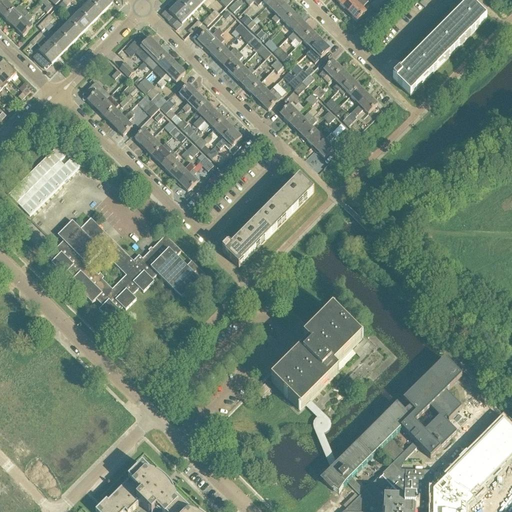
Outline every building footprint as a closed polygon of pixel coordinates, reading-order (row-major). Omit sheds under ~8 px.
[(0,0),(0,9),(6,4),(9,0),(0,0)] [(71,5),(67,0),(63,4),(67,9),(71,5)] [(93,0),(90,4),(103,17),(114,6),(109,2),(110,0),(93,0)] [(195,0),(183,0),(179,4),(193,17),(203,7),(195,0)] [(250,9),(254,5),(258,0),(250,0),(246,4),(250,9)] [(263,4),(268,9),(276,0),(258,0),(254,5),(258,9),(263,4)] [(276,0),(268,9),(276,17),(286,8),(277,0),(276,0)] [(345,0),(339,7),(348,15),(358,6),(357,6),(351,0),(345,0)] [(358,6),(348,15),(357,24),(367,15),(362,10),(368,4),(364,0),(363,0),(357,6),(358,6)] [(373,0),(382,8),(387,3),(384,0),(373,0)] [(44,12),(47,15),(53,10),(44,1),(41,4),(47,10),(44,12)] [(0,9),(0,16),(6,22),(15,13),(6,4),(0,9)] [(90,4),(80,14),(93,27),(103,17),(90,4)] [(193,17),(179,4),(169,15),(174,20),(169,25),(177,33),(193,17)] [(237,4),(229,11),(234,16),(241,8),(237,4)] [(281,22),(285,26),(295,17),(286,8),(276,17),(272,22),(276,26),(281,22)] [(394,81),(411,97),(486,22),(472,8),(403,77),(401,74),(394,81)] [(14,31),(24,21),(29,16),(25,12),(19,17),(15,13),(6,22),(14,31)] [(215,13),(211,17),(216,21),(219,17),(215,13)] [(80,14),(70,24),(83,37),(93,27),(80,14)] [(222,19),(225,22),(231,17),(227,14),(222,19)] [(50,17),(46,21),(50,26),(54,22),(50,17)] [(216,21),(211,17),(203,25),(207,29),(216,21)] [(285,26),(294,35),(303,25),(295,17),(285,26)] [(244,26),(247,29),(253,23),(250,20),(244,26)] [(24,21),(14,31),(23,40),(33,30),(24,21)] [(50,26),(46,21),(38,29),(42,34),(50,26)] [(199,23),(193,28),(197,32),(202,26),(199,23)] [(253,23),(247,29),(250,32),(256,27),(253,23)] [(70,24),(59,34),(73,47),(83,37),(70,24)] [(303,43),(303,44),(312,34),(303,25),(294,35),(288,41),(292,45),(295,42),(300,46),(303,43)] [(236,41),(239,37),(245,31),(241,27),(231,36),(236,41)] [(197,32),(193,28),(188,34),(191,37),(197,32)] [(245,31),(239,37),(244,41),(250,36),(245,31)] [(204,49),(207,52),(220,39),(223,36),(219,32),(212,39),(207,34),(202,39),(200,38),(194,43),(202,51),(204,49)] [(261,33),(256,38),(260,42),(265,37),(261,33)] [(271,48),(278,40),(271,33),(264,42),(271,48)] [(59,34),(49,44),(63,58),(73,47),(59,34)] [(303,44),(312,52),(321,43),(312,34),(303,44)] [(40,35),(35,40),(39,44),(44,38),(40,35)] [(140,60),(144,64),(159,50),(150,41),(146,45),(140,39),(130,50),(136,56),(136,55),(141,60),(140,60)] [(207,52),(215,61),(225,52),(220,47),(224,43),(220,39),(207,52)] [(39,44),(35,40),(30,46),(33,49),(39,44)] [(249,46),(257,54),(263,49),(254,40),(249,46)] [(312,52),(307,57),(310,61),(312,59),(317,64),(330,52),(321,43),(312,52)] [(63,58),(49,44),(33,60),(42,69),(48,63),(52,68),(63,58)] [(263,49),(257,54),(266,63),(272,58),(263,49)] [(168,59),(159,50),(144,64),(153,73),(168,59)] [(274,55),(282,64),(288,58),(285,55),(284,56),(279,50),(278,51),(274,55)] [(215,61),(224,70),(239,55),(235,51),(229,56),(225,52),(215,61)] [(224,70),(233,79),(242,69),(238,65),(244,59),(239,55),(224,70)] [(288,58),(282,64),(286,67),(291,62),(288,58)] [(177,67),(168,59),(153,73),(162,82),(177,67)] [(271,69),(275,72),(280,66),(277,63),(271,69)] [(4,64),(0,67),(0,72),(10,83),(17,77),(4,64)] [(328,77),(333,82),(342,73),(333,64),(320,77),(324,81),(328,77)] [(120,71),(129,80),(135,74),(126,65),(120,71)] [(280,66),(275,72),(278,75),(284,69),(280,66)] [(177,67),(162,82),(157,86),(162,91),(172,81),(176,86),(186,76),(177,67)] [(242,87),(251,78),(255,74),(251,70),(247,74),(242,69),(233,79),(242,87)] [(0,72),(0,84),(4,89),(10,83),(0,72)] [(112,79),(115,82),(121,77),(118,73),(112,79)] [(303,73),(296,80),(302,85),(309,78),(306,74),(304,75),(303,73)] [(337,95),(339,93),(351,81),(342,73),(333,82),(338,87),(333,91),(337,95)] [(242,87),(251,96),(260,87),(251,78),(242,87)] [(309,78),(302,85),(307,90),(314,82),(309,78)] [(134,86),(138,89),(143,83),(140,80),(134,86)] [(289,86),(295,92),(302,85),(296,80),(289,86)] [(143,83),(138,89),(146,97),(154,89),(146,81),(143,83)] [(346,95),(350,99),(360,90),(351,81),(339,93),(343,98),(346,95)] [(302,85),(295,92),(294,93),(299,98),(307,90),(302,85)] [(251,96),(259,105),(269,95),(260,87),(251,96)] [(127,93),(130,97),(136,91),(132,88),(127,93)] [(179,97),(188,106),(198,97),(189,88),(179,97)] [(314,95),(317,98),(323,92),(319,89),(314,95)] [(350,99),(359,108),(369,99),(360,90),(350,99)] [(136,91),(130,97),(133,100),(139,94),(136,91)] [(269,95),(259,105),(268,114),(282,100),(273,91),(269,95)] [(323,92),(317,98),(320,101),(326,96),(325,95),(323,92)] [(88,103),(97,112),(106,103),(97,94),(88,103)] [(153,102),(151,104),(159,112),(167,104),(159,96),(153,102)] [(192,110),(197,115),(208,104),(202,98),(201,100),(198,97),(188,106),(183,112),(187,116),(192,110)] [(306,103),(309,106),(315,100),(311,97),(306,103)] [(120,107),(123,110),(132,100),(129,98),(120,107)] [(106,121),(115,112),(119,108),(110,99),(106,103),(97,112),(106,121)] [(369,99),(359,108),(351,116),(355,121),(364,112),(368,117),(378,108),(369,99)] [(315,100),(309,106),(312,109),(318,103),(315,100)] [(326,107),(334,116),(340,110),(332,101),(326,107)] [(159,112),(151,104),(149,106),(143,112),(151,120),(159,112)] [(198,132),(206,124),(215,114),(212,111),(214,110),(208,104),(197,115),(202,119),(193,127),(198,132)] [(163,114),(166,117),(172,111),(168,108),(163,114)] [(280,117),(289,126),(298,117),(289,108),(280,117)] [(340,110),(334,116),(338,119),(343,113),(340,110)] [(106,121),(114,130),(124,120),(115,112),(106,121)] [(206,124),(215,132),(224,123),(215,114),(206,124)] [(124,120),(114,130),(123,139),(133,130),(128,125),(134,119),(129,115),(124,120)] [(289,126),(298,135),(313,120),(309,115),(303,121),(298,117),(289,126)] [(323,120),(326,123),(332,118),(329,115),(323,120)] [(155,122),(158,125),(164,119),(161,116),(155,122)] [(332,118),(326,123),(330,127),(335,121),(332,118)] [(298,135),(307,143),(316,134),(312,130),(317,124),(313,120),(298,135)] [(177,128),(181,131),(186,126),(183,123),(177,128)] [(215,132),(223,141),(233,132),(224,123),(215,132)] [(186,126),(181,131),(184,135),(189,129),(186,126)] [(170,136),(173,139),(178,134),(175,130),(170,136)] [(135,142),(144,151),(153,141),(144,132),(135,142)] [(233,132),(223,141),(216,149),(220,153),(225,148),(230,153),(238,144),(242,141),(233,132)] [(344,141),(341,144),(346,149),(355,140),(347,132),(341,138),(344,141)] [(178,134),(173,139),(176,142),(182,137),(178,134)] [(307,143),(316,152),(325,143),(316,134),(307,143)] [(325,143),(316,152),(325,161),(334,152),(329,147),(336,140),(332,136),(325,143)] [(195,146),(198,149),(204,143),(201,140),(195,146)] [(144,151),(153,159),(162,150),(153,141),(144,151)] [(204,143),(198,149),(201,152),(207,146),(204,143)] [(234,157),(242,149),(238,144),(230,153),(234,157)] [(60,147),(9,197),(30,219),(44,205),(64,185),(68,181),(81,168),(73,160),(64,168),(60,164),(68,155),(60,147)] [(187,153),(190,157),(196,151),(193,148),(187,153)] [(167,155),(162,150),(153,159),(161,168),(171,159),(175,155),(170,151),(167,155)] [(196,151),(190,157),(194,160),(199,154),(196,151)] [(180,168),(175,163),(178,159),(175,155),(171,159),(161,168),(170,177),(180,168)] [(199,166),(208,174),(214,169),(205,160),(199,166)] [(170,177),(179,186),(193,172),(196,170),(191,165),(184,172),(180,168),(170,177)] [(193,172),(179,186),(188,195),(199,183),(194,178),(197,175),(193,172)] [(222,254),(239,270),(314,194),(300,180),(232,249),(229,247),(222,254)] [(71,284),(92,306),(96,302),(103,308),(99,312),(110,323),(123,310),(126,313),(137,302),(133,298),(139,291),(143,295),(154,284),(153,282),(157,277),(182,301),(200,283),(205,277),(192,264),(186,270),(176,260),(182,254),(166,238),(143,261),(139,258),(134,263),(91,221),(81,232),(73,224),(58,238),(68,248),(52,265),(64,278),(68,273),(75,280),(71,284)] [(0,343),(23,321),(12,309),(0,320),(0,343)] [(273,385),(300,413),(306,407),(309,404),(338,375),(333,370),(355,348),(357,349),(353,353),(360,360),(371,349),(364,342),(358,347),(357,346),(361,342),(334,314),(305,343),(307,345),(303,349),(302,348),(302,347),(300,347),(299,348),(298,349),(298,350),(298,351),(302,356),(273,385)] [(66,349),(59,355),(65,362),(72,356),(66,349)] [(59,356),(0,413),(0,415),(5,420),(0,424),(0,432),(20,453),(29,444),(11,426),(60,378),(65,384),(76,373),(59,356)] [(373,448),(332,490),(340,498),(336,501),(347,511),(353,511),(387,478),(399,491),(404,487),(421,505),(419,509),(421,511),(465,511),(466,509),(481,494),(479,492),(511,458),(511,433),(503,424),(454,474),(423,442),(475,390),(461,377),(457,380),(450,372),(408,414),(406,412),(372,446),(373,448)] [(71,387),(77,394),(89,384),(83,377),(71,387)] [(257,395),(263,401),(271,392),(265,387),(257,395)] [(66,396),(71,400),(76,395),(71,391),(66,396)] [(309,404),(306,407),(319,420),(319,421),(317,422),(315,425),(315,428),(315,430),(315,431),(333,474),(336,470),(322,435),(325,434),(327,433),(329,430),(330,427),(329,426),(329,425),(327,422),(309,404)] [(57,471),(64,478),(123,420),(110,408),(51,466),(32,447),(23,455),(47,480),(57,471)] [(186,511),(176,501),(175,499),(174,496),(173,494),(172,493),(171,491),(169,490),(168,488),(166,486),(164,484),(161,482),(160,481),(158,480),(156,479),(153,478),(142,467),(128,482),(130,483),(108,505),(107,503),(97,511),(133,511),(140,505),(146,511),(156,511),(158,511),(186,511)]
